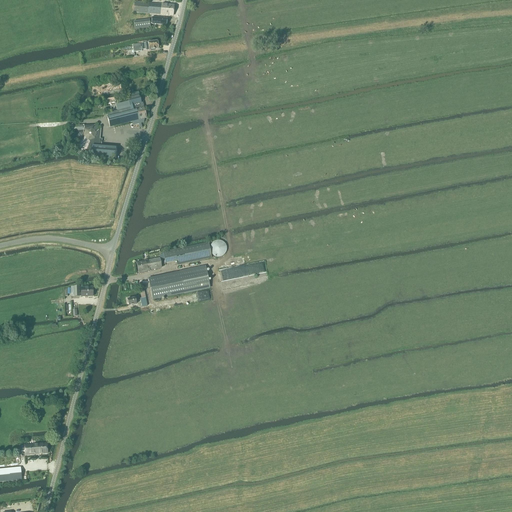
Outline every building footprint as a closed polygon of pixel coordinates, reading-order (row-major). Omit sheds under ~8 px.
[(149,4),(134,2),(133,13),(149,14),(175,16),(176,5),(163,4),(163,5),(149,4)] [(167,18),(152,17),(151,24),(167,26),(167,18)] [(134,22),(135,30),(150,28),(149,20),(134,22)] [(157,41),(141,44),(142,50),(145,49),(146,50),(149,50),(158,49),(157,41)] [(139,96),(128,99),(129,102),(130,105),(140,102),(139,96)] [(113,116),(107,117),(110,127),(115,126),(132,122),(133,125),(144,123),(144,119),(146,118),(144,108),(136,110),(135,105),(130,106),(130,105),(129,102),(115,105),(118,115),(113,116)] [(85,130),(84,136),(88,140),(94,139),(96,133),(91,128),(85,130)] [(99,146),(101,129),(96,133),(94,139),(93,145),(91,145),(90,157),(115,159),(117,147),(99,146)] [(226,248),(225,246),(225,245),(224,244),(224,243),(223,242),(222,242),(220,241),(219,241),(217,241),(216,242),(214,242),(214,243),(213,244),(212,246),(212,247),(212,248),(212,249),(212,251),(213,252),(214,253),(215,254),(217,255),(218,255),(219,255),(222,254),(223,254),(224,253),(225,251),(225,249),(226,248)] [(175,249),(177,262),(178,265),(212,258),(208,242),(175,249)] [(177,262),(175,249),(163,252),(166,264),(177,262)] [(160,258),(137,263),(139,273),(162,268),(160,258)] [(206,267),(180,273),(183,288),(184,292),(210,287),(206,267)] [(153,299),(184,292),(183,288),(180,273),(149,279),(153,299)] [(92,286),(80,287),(81,297),(85,297),(88,297),(93,296),(92,286)] [(135,298),(127,299),(128,306),(136,304),(135,301),(138,301),(137,298),(135,298)] [(47,444),(24,446),(25,455),(48,453),(47,444)] [(0,481),(21,480),(20,467),(0,468),(0,481)]
